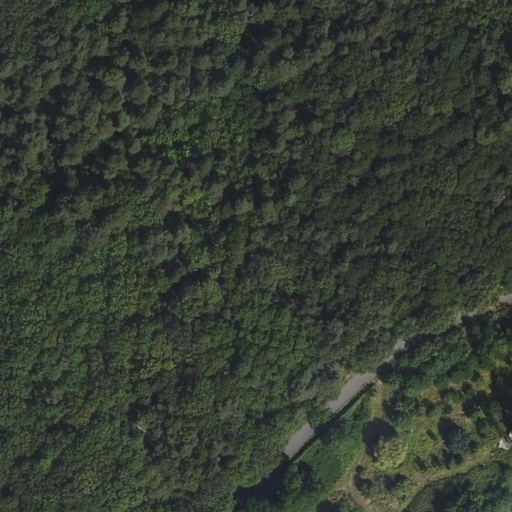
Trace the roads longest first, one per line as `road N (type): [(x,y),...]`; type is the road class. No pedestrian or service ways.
road 1 (unclassified): [(219,511),(361,372)]
road 2 (unclassified): [(361,372),(429,323),(511,292)]
road 3 (unclassified): [(361,372),(376,381),(384,403),(345,485)]
